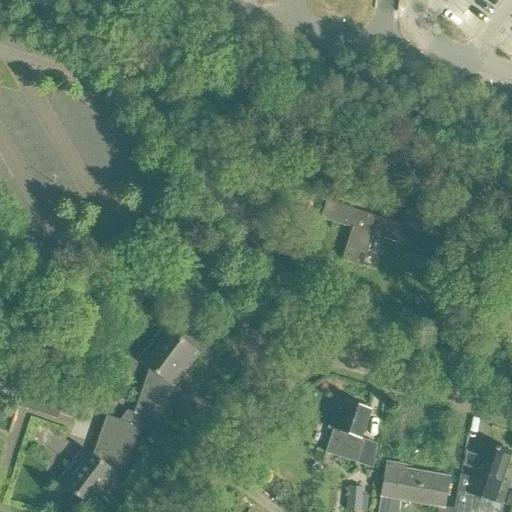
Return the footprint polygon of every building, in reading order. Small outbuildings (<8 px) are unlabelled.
[(341,261),(362,268),(372,236),(431,255),(436,238),(440,240),(447,218),(436,214),(434,219),(406,210),(400,226),(326,202),(321,219),(352,229),(341,261)] [(171,311),(183,315),(189,298),(177,295),(171,311)] [(137,363),(148,371),(134,414),(127,412),(119,421),(106,417),(92,456),(83,450),(57,484),(92,510),(109,488),(119,492),(140,429),(147,432),(154,422),(168,426),(180,390),(174,387),(197,356),(205,359),(213,336),(179,324),(174,336),(163,328),(137,363)] [(0,369),(0,386),(21,398),(35,371),(7,356),(0,369)] [(35,413),(57,421),(67,392),(45,385),(35,413)] [(358,442),(369,410),(363,408),(361,405),(355,403),(351,404),(346,403),(341,418),(332,416),(328,430),(333,431),(326,454),(357,464),(364,443),(358,442)] [(503,504),(509,483),(502,481),(510,453),(484,445),(471,489),(459,486),(454,510),(453,511),(470,511),(474,495),(503,504)] [(453,511),(454,510),(444,508),(450,479),(385,467),(380,498),(381,498),(378,511),(397,511),(400,501),(437,508),(436,511),(453,511)] [(346,511),(361,511),(363,488),(348,487),(346,511)]
